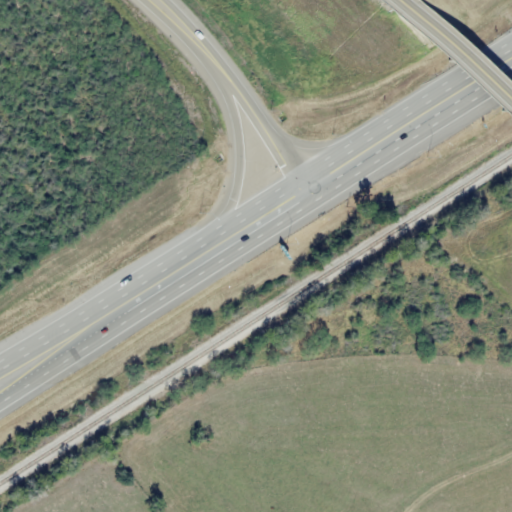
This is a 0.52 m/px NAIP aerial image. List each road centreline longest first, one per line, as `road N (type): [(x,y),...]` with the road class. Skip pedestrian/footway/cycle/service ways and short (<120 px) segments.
road 1 (trunk): [(511,54),(302,191)]
road 2 (trunk): [(158,0),(246,101),(302,191)]
road 3 (trunk): [(206,49),(238,165),(228,210),(205,250)]
road 4 (trunk): [(302,191),(140,291)]
road 5 (trunk): [(0,399),(113,326),(140,291)]
road 6 (trunk): [(140,291),(97,304),(0,360)]
road 7 (trunk): [(401,4),(511,108)]
